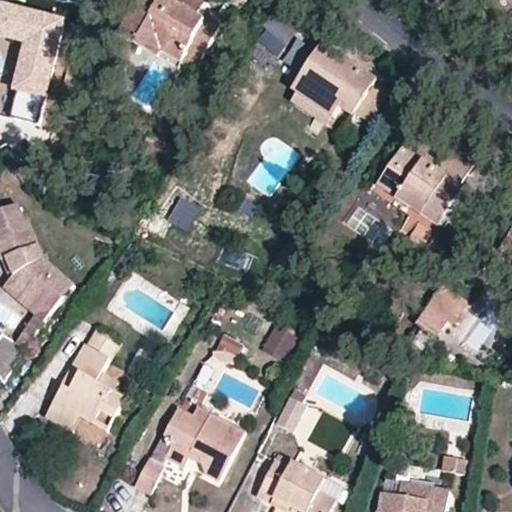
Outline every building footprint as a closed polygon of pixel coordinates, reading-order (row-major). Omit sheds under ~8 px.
[(198,17),(167,0),(140,0),(120,37),(139,47),(141,41),(164,53),(161,59),(177,68),(180,62),(194,70),(220,29),(206,21),(201,29),(194,24),(198,17)] [(212,11),(206,21),(220,29),(227,18),(212,11)] [(256,42),(279,59),(299,33),(276,16),(256,42)] [(206,21),(198,17),(194,24),(201,29),(206,21)] [(161,59),(164,53),(141,41),(139,47),(161,59)] [(340,63),(344,56),(326,46),(295,92),(300,95),(336,118),(342,109),(356,118),(358,115),(361,110),(373,119),(390,93),(377,84),(381,80),(353,63),(349,69),(340,63)] [(349,69),(353,63),(343,57),(340,63),(349,69)] [(330,127),(336,118),(300,95),(294,103),(330,127)] [(336,118),(330,127),(344,136),(356,118),(342,109),(336,118)] [(361,110),(358,115),(370,123),(373,119),(361,110)] [(418,156),(399,143),(368,190),(375,195),(381,188),(402,203),(425,219),(430,211),(446,222),(468,189),(462,185),(480,158),(456,143),(443,163),(438,169),(418,156)] [(423,150),(418,156),(438,169),(443,163),(423,150)] [(398,210),(402,203),(381,188),(375,195),(398,210)] [(0,212),(0,253),(3,261),(9,259),(16,276),(12,281),(50,317),(76,287),(46,260),(31,221),(26,223),(18,206),(0,212)] [(437,235),(420,224),(407,244),(423,255),(437,235)] [(502,250),(511,256),(511,245),(507,242),(502,250)] [(3,261),(12,281),(16,276),(9,259),(3,261)] [(50,317),(12,281),(4,290),(36,317),(18,344),(27,350),(50,317)] [(468,305),(443,287),(421,321),(442,334),(451,321),(456,324),(468,305)] [(442,334),(421,321),(417,326),(438,341),(442,334)] [(298,338),(278,327),(265,352),(285,363),(298,338)] [(123,344),(98,330),(88,348),(111,360),(113,361),(123,344)] [(7,381),(27,350),(18,344),(5,335),(0,342),(0,376),(2,379),(7,381)] [(63,386),(66,388),(74,393),(85,375),(99,382),(104,372),(111,360),(88,348),(86,347),(63,386)] [(235,365),(238,358),(226,353),(215,353),(215,361),(226,361),(235,365)] [(99,382),(115,392),(120,382),(104,372),(99,382)] [(127,399),(115,392),(99,382),(85,375),(74,393),(66,388),(53,409),(69,418),(72,413),(82,420),(108,433),(127,399)] [(307,398),(296,392),(279,426),(295,433),(307,408),(303,406),(307,398)] [(181,410),(165,440),(138,489),(152,497),(170,462),(186,469),(191,460),(193,455),(202,460),(205,467),(207,475),(221,482),(248,433),(201,408),(195,418),(181,410)] [(73,434),(82,420),(72,413),(69,418),(53,409),(47,419),(73,434)] [(191,460),(205,467),(202,460),(193,455),(191,460)] [(458,461),(446,459),(444,473),(457,475),(458,461)] [(469,462),(458,461),(457,475),(467,476),(469,462)] [(291,471),(277,464),(260,499),(274,506),(277,501),(292,509),(297,511),(332,511),(338,501),(322,493),(328,481),(295,463),(291,471)] [(344,490),(328,481),(322,493),(338,501),(344,490)] [(404,486),(387,484),(385,496),(402,500),(404,486)] [(447,511),(450,493),(404,486),(402,500),(385,496),(382,511),(447,511)] [(284,511),(290,511),(292,509),(277,501),(274,506),(284,511)]
